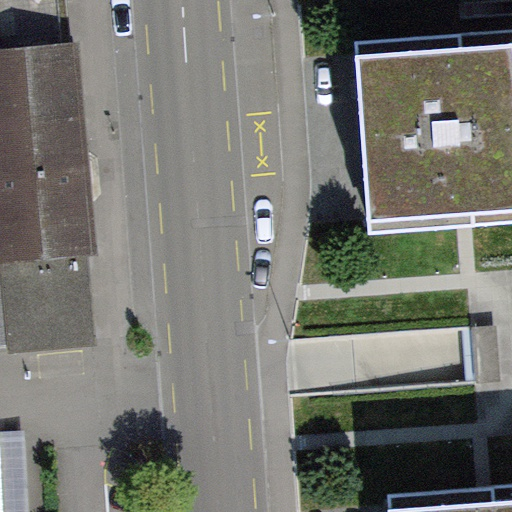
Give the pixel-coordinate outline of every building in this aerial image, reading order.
[(9,348),(99,339),(90,243),(84,178),(70,31),(67,0),(0,0),(0,246),(0,252),(9,348)] [(511,49),(364,58),(372,212),(466,206),(511,204),(511,49)] [(0,246),(0,348),(9,348),(0,252),(0,246)] [(0,428),(0,511),(37,511),(32,427),(0,428)] [(511,511),(511,502),(486,505),(393,511),(511,511)]
